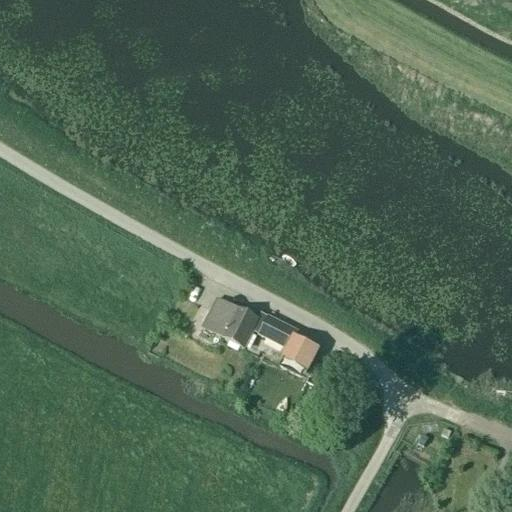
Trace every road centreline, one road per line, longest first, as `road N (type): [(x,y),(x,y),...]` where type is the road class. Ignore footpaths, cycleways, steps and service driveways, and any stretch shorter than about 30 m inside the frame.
road 1 (unclassified): [(0,150),(333,334),(382,373),(395,403)]
road 2 (unclassified): [(511,437),(427,405),(395,403)]
road 3 (unclassified): [(395,403),(390,435),(347,511)]
